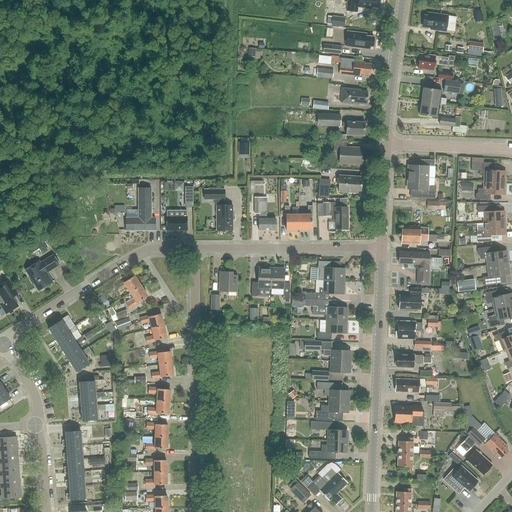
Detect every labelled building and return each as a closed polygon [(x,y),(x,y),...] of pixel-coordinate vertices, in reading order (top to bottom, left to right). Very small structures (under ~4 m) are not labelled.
[(378,9),(379,0),(347,0),(346,11),(357,13),(358,8),(371,9),(371,8),(378,9)] [(446,33),(448,16),(427,13),(427,17),(423,16),(422,25),(426,25),(425,28),(430,29),(430,30),(446,33)] [(331,25),(331,26),(344,27),(345,17),(332,16),(332,17),(331,25)] [(372,47),(374,37),(365,36),(366,34),(347,32),(345,47),(369,49),(369,47),(372,47)] [(469,42),(468,50),(482,52),(483,51),(483,44),(469,42)] [(324,45),(323,53),(341,55),(342,46),(331,45),(324,45)] [(447,67),(453,68),(455,57),(448,56),(448,58),(427,56),(427,57),(419,56),(418,68),(426,69),(426,70),(432,71),(433,66),(447,67)] [(341,59),(340,67),(339,67),(338,74),(359,76),(359,74),(369,75),(370,65),(363,64),(363,62),(354,61),(354,60),(341,59)] [(332,78),(333,70),(318,68),(317,77),(332,78)] [(452,80),(453,74),(439,72),(438,78),(452,80)] [(458,94),(460,82),(445,80),(443,92),(458,94)] [(366,104),(367,92),(360,92),(360,90),(341,88),(340,103),(358,105),(358,103),(366,104)] [(439,105),(441,91),(423,88),(421,102),(439,105)] [(314,101),(313,108),(328,110),(328,102),(314,101)] [(437,118),(439,105),(421,102),(419,115),(437,118)] [(287,121),(307,121),(307,111),(287,111),(287,121)] [(490,129),(508,129),(507,111),(490,111),(490,129)] [(326,127),(326,126),(346,127),(346,135),(364,136),(365,123),(346,122),(346,123),(340,123),(340,115),(318,114),(317,126),(326,127)] [(460,117),(455,116),(455,119),(439,117),(438,125),(452,127),(451,132),(465,134),(466,126),(459,125),(460,117)] [(239,139),(239,153),(250,154),(250,139),(239,139)] [(333,151),(339,152),(339,165),(363,166),(363,149),(346,148),(346,142),(334,141),(333,151)] [(504,184),(505,172),(491,171),(491,163),(483,163),(483,159),(472,158),(471,171),(479,171),(479,176),(484,176),(484,183),(504,184)] [(408,166),(408,178),(419,178),(428,179),(428,167),(434,167),(434,161),(419,160),(419,166),(408,166)] [(360,193),(361,178),(339,176),(338,192),(360,193)] [(408,178),(407,190),(418,190),(417,198),(435,199),(435,186),(434,186),(428,186),(428,179),(419,178),(408,178)] [(319,182),(318,198),(329,198),(329,197),(330,182),(323,182),(319,182)] [(469,191),(469,183),(461,183),(461,191),(469,191)] [(504,195),(504,184),(484,183),(484,189),(478,189),(477,194),(475,194),(475,200),(490,201),(490,195),(504,195)] [(185,187),(185,208),(193,208),(193,187),(185,187)] [(125,231),(156,231),(156,218),(151,218),(151,188),(138,188),(138,219),(125,219),(125,231)] [(204,200),(224,200),(224,189),(204,189),(204,200)] [(258,231),(276,231),(276,219),(266,220),(266,199),(254,199),(254,214),(259,214),(259,220),(258,220),(258,231)] [(427,202),(426,209),(435,210),(444,210),(445,202),(427,202)] [(323,203),(323,217),(328,217),(328,216),(335,216),(335,222),(335,230),(348,230),(347,212),(347,207),(334,207),(334,203),(328,203),(323,203)] [(217,231),(233,231),(232,206),(216,206),(217,231)] [(289,206),(284,206),(284,215),(285,215),(285,231),(298,230),(298,215),(289,215),(289,206)] [(307,215),(298,215),(298,230),(311,230),(311,215),(312,215),(312,206),(307,206),(307,215)] [(504,223),(504,212),(490,212),(490,206),(477,207),(477,213),(483,213),(484,224),(504,223)] [(167,231),(187,231),(187,217),(167,218),(167,231)] [(504,223),(484,224),(484,231),(476,231),(476,242),(491,242),(491,236),(505,235),(504,223)] [(428,234),(428,229),(420,228),(402,227),(401,236),(410,236),(411,238),(418,238),(418,236),(419,236),(419,234),(428,234)] [(428,235),(428,234),(419,234),(419,236),(418,236),(418,238),(411,238),(410,236),(401,236),(401,244),(419,245),(419,241),(435,242),(436,235),(428,235)] [(39,252),(47,247),(41,238),(33,243),(34,245),(29,249),(31,253),(37,249),(39,252)] [(492,247),(477,249),(478,255),(480,255),(480,260),(486,259),(487,266),(508,263),(506,251),(492,253),(492,247)] [(417,285),(428,285),(429,253),(399,252),(399,264),(418,265),(417,285)] [(47,274),(60,265),(54,255),(41,264),(39,261),(25,271),(38,292),(53,283),(47,274)] [(318,262),(317,281),(323,281),(344,282),(344,269),(330,268),(330,262),(318,262)] [(488,277),(482,278),(483,286),(496,284),(495,276),(504,275),(509,275),(508,263),(487,266),(488,277)] [(270,297),(270,289),(271,268),(258,268),(258,283),(252,283),(251,297),(270,297)] [(284,284),(284,269),(271,268),(270,289),(283,289),(283,300),(289,300),(290,284),(284,284)] [(236,292),(237,276),(232,276),(232,273),(220,272),(219,292),(236,292)] [(123,282),(115,287),(118,292),(126,287),(130,293),(140,287),(134,276),(124,283),(123,282)] [(0,305),(6,314),(18,306),(13,298),(18,295),(8,279),(0,284),(0,286),(1,288),(0,289),(0,305)] [(458,292),(476,290),(474,280),(457,282),(458,292)] [(319,293),(319,294),(328,294),(343,295),(344,282),(323,281),(323,288),(319,288),(319,293)] [(134,299),(126,304),(129,309),(137,304),(137,303),(147,297),(140,287),(130,293),(134,299)] [(420,310),(421,289),(410,288),(409,296),(398,296),(398,309),(420,310)] [(511,305),(511,294),(498,297),(497,291),(485,293),(487,304),(493,303),(494,309),(511,305)] [(218,310),(219,295),(210,295),(210,310),(218,310)] [(511,305),(494,309),(495,316),(488,317),(490,328),(504,325),(503,319),(511,317),(511,305)] [(312,307),(312,315),(326,315),(326,313),(320,312),(320,307),(315,307),(312,307)] [(320,307),(320,312),(326,313),(326,315),(326,320),(346,321),(347,308),(328,307),(320,307)] [(127,316),(125,310),(115,314),(117,319),(127,316)] [(148,316),(139,318),(141,324),(150,322),(151,329),(163,326),(160,314),(149,317),(148,316)] [(61,321),(48,329),(55,340),(68,331),(68,330),(63,324),(70,319),(68,315),(60,320),(61,321)] [(129,319),(115,324),(118,330),(131,325),(129,319)] [(317,333),(317,339),(331,339),(331,333),(346,334),(346,321),(326,320),(326,333),(317,333)] [(422,332),(422,323),(398,322),(397,331),(396,331),(395,338),(408,338),(407,340),(414,340),(415,331),(422,332)] [(68,331),(55,340),(62,350),(75,342),(74,341),(70,334),(77,330),(75,326),(68,330),(68,331)] [(153,336),(144,338),(146,344),(155,342),(154,341),(166,338),(163,326),(151,329),(153,336)] [(473,328),(467,330),(470,338),(475,336),(473,328)] [(505,331),(493,336),(495,342),(499,341),(503,350),(505,349),(505,350),(511,347),(511,334),(507,337),(505,331)] [(478,335),(468,339),(471,345),(480,342),(478,335)] [(75,342),(62,350),(69,361),(82,352),(81,352),(77,345),(84,340),(81,337),(74,341),(75,342)] [(320,351),(321,342),(304,341),(300,341),(299,349),(304,349),(304,350),(320,351)] [(414,341),(414,348),(423,348),(423,351),(430,351),(430,347),(431,342),(414,341)] [(82,352),(69,361),(76,372),(89,363),(84,355),(91,351),(88,347),(81,352),(82,352)] [(350,351),(331,350),(323,350),(323,356),(331,356),(331,361),(349,362),(350,351)] [(157,352),(148,353),(149,359),(158,358),(159,365),(171,364),(169,352),(157,353),(157,352)] [(430,364),(430,357),(423,357),(423,356),(413,355),(396,354),(396,361),(395,360),(395,366),(396,366),(396,367),(413,368),(413,363),(430,364)] [(109,358),(109,356),(101,356),(101,358),(101,367),(110,366),(109,358)] [(349,373),(349,362),(331,361),(330,372),(349,373)] [(160,373),(151,374),(151,380),(161,379),(160,378),(172,376),(171,364),(159,365),(160,373)] [(327,381),(328,372),(311,371),(311,374),(305,374),(304,379),(311,379),(311,380),(327,381)] [(509,373),(503,375),(506,383),(511,380),(509,373)] [(436,388),(436,378),(425,378),(425,380),(396,379),(395,392),(419,393),(419,388),(436,388)] [(94,381),(79,383),(80,395),(95,394),(95,393),(95,385),(103,384),(103,380),(99,380),(94,380),(94,381)] [(332,390),(332,383),(317,383),(316,390),(324,390),(324,396),(329,396),(329,401),(348,402),(348,391),(332,390)] [(0,405),(10,399),(3,388),(0,389),(0,405)] [(148,388),(148,394),(157,394),(156,402),(169,402),(169,390),(157,389),(157,388),(148,388)] [(293,390),(288,394),(292,399),(297,395),(293,390)] [(95,394),(80,395),(81,408),(96,407),(96,406),(96,398),(104,397),(103,392),(95,393),(95,394)] [(347,413),(348,402),(329,401),(329,406),(322,406),(322,412),(316,411),(315,420),(341,422),(342,413),(347,413)] [(146,408),(146,414),(156,415),(156,414),(168,415),(169,402),(156,402),(156,409),(146,408)] [(433,403),(433,410),(444,410),(444,413),(451,413),(451,406),(451,404),(433,403)] [(96,407),(81,408),(82,421),(97,420),(96,410),(109,409),(109,405),(96,406),(96,407)] [(394,423),(410,423),(409,427),(423,427),(424,413),(421,413),(421,407),(394,406),(394,407),(393,407),(393,412),(394,412),(394,423)] [(124,419),(124,434),(132,434),(132,419),(124,419)] [(310,422),(309,429),(326,430),(326,422),(310,422)] [(146,424),(145,429),(154,429),(154,437),(167,437),(167,425),(155,425),(155,424),(146,424)] [(479,446),(485,440),(473,428),(467,435),(479,446)] [(328,430),(328,441),(346,442),(347,431),(337,431),(328,430)] [(286,431),(287,447),(296,447),(295,431),(286,431)] [(65,441),(63,441),(63,447),(66,446),(81,445),(80,432),(65,434),(65,441)] [(419,432),(419,440),(427,441),(427,432),(419,432)] [(501,458),(507,451),(505,449),(507,447),(494,434),(484,445),(497,458),(499,456),(501,458)] [(0,450),(17,449),(16,437),(0,437),(0,450)] [(145,444),(145,450),(154,450),(154,449),(166,449),(167,437),(154,437),(154,444),(145,444)] [(459,446),(466,453),(475,444),(468,437),(459,446)] [(398,441),(398,453),(412,454),(413,438),(407,438),(407,441),(398,441)] [(309,452),(308,459),(325,459),(334,460),(335,453),(346,453),(346,442),(328,441),(327,446),(321,446),(321,452),(309,452)] [(67,454),(64,454),(64,460),(67,460),(82,459),(81,445),(66,446),(67,454)] [(0,462),(18,461),(17,449),(0,450),(0,462)] [(483,476),(492,465),(475,451),(466,461),(483,476)] [(398,453),(397,466),(406,466),(406,470),(411,471),(412,454),(398,453)] [(68,467),(65,467),(65,474),(68,474),(83,472),(82,459),(67,460),(68,467)] [(154,460),(145,460),(145,465),(154,465),(154,473),(166,473),(166,460),(154,460)] [(0,474),(19,474),(18,461),(0,462),(0,474)] [(469,492),(478,482),(461,467),(456,473),(453,470),(444,481),(459,494),(464,488),(469,492)] [(313,482),(312,483),(315,486),(318,489),(325,482),(326,484),(336,474),(331,469),(321,478),(319,476),(313,482)] [(69,480),(66,481),(66,487),(69,487),(84,486),(83,472),(68,474),(69,480)] [(154,480),(145,480),(145,486),(154,486),(154,485),(166,485),(166,473),(154,473),(154,480)] [(336,494),(347,484),(337,473),(336,474),(326,484),(325,482),(318,489),(319,490),(329,501),(331,499),(336,505),(341,500),(336,494)] [(0,480),(0,484),(0,483),(0,488),(1,489),(1,487),(20,486),(19,474),(0,474),(0,480)] [(306,476),(300,481),(312,494),(314,496),(319,490),(318,489),(315,486),(312,483),(313,482),(306,476)] [(297,482),(290,489),(303,502),(310,495),(297,482)] [(1,496),(0,495),(0,500),(2,501),(2,499),(21,498),(20,486),(1,487),(1,489),(1,496)] [(70,494),(67,494),(67,501),(85,499),(84,486),(69,487),(70,494)] [(396,491),(396,504),(410,505),(411,489),(405,489),(405,492),(396,491)] [(137,501),(136,492),(125,492),(125,501),(137,501)] [(155,496),(145,496),(146,502),(155,501),(155,509),(167,508),(167,496),(155,496)] [(319,511),(315,507),(315,508),(310,503),(307,506),(312,511),(310,511),(319,511)]
